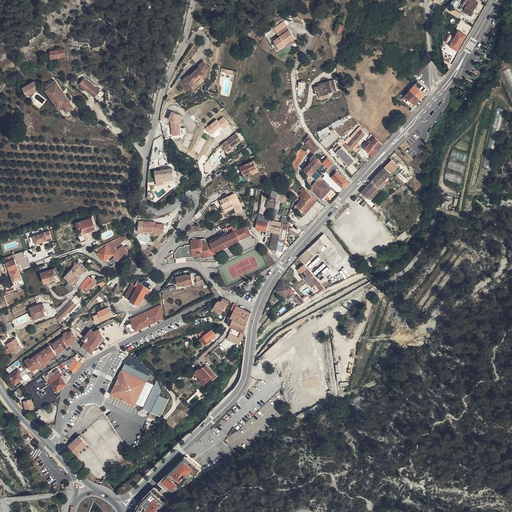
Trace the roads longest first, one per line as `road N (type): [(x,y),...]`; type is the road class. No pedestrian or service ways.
road 1 (residential): [(195,0),(190,34),(152,127),(144,197),(159,212),(194,197),(155,265),(197,266),(222,291)]
road 2 (primary): [(256,306),(280,265),(440,91)]
road 3 (residential): [(47,442),(71,379),(90,362),(222,291)]
road 4 (primary): [(144,486),(243,385),(256,306)]
road 5 (unknown): [(355,184),(294,109),(288,75),(304,39)]
